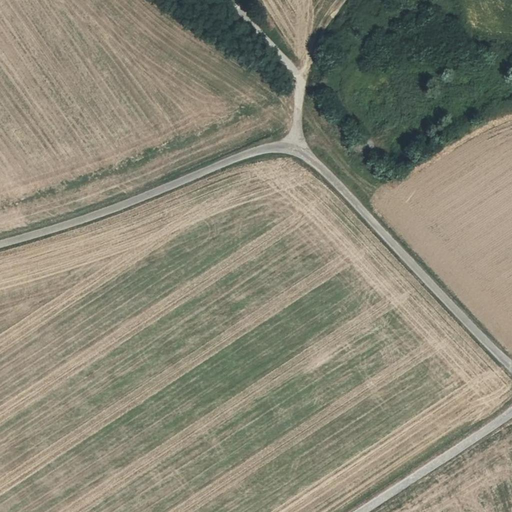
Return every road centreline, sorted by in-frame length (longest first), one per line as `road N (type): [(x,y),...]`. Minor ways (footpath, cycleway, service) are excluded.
road 1 (unclassified): [(0,244),(108,212),(264,148),(295,146),(511,371)]
road 2 (unclassified): [(511,414),(367,511)]
road 3 (track): [(235,0),(295,76),(295,146)]
